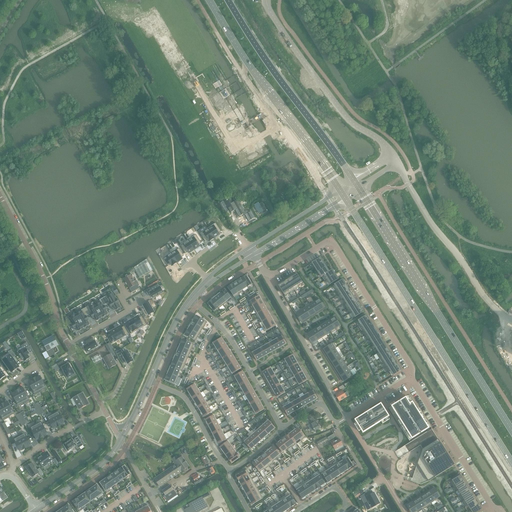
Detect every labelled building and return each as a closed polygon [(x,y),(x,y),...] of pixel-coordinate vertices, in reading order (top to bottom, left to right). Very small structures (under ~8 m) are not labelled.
[(238,216),(244,214),(248,221),(255,217),(251,211),(246,214),(245,213),(241,206),(238,200),(233,202),(231,198),(227,200),(226,200),(226,201),(224,202),(224,201),(221,202),(221,203),(223,206),(224,206),(226,205),(227,208),(226,208),(228,211),(229,211),(230,212),(233,211),(233,212),(235,211),(238,216)] [(258,203),(255,205),(259,213),(262,211),(264,214),(267,212),(262,202),(259,204),(258,203)] [(215,223),(207,228),(214,238),(219,235),(218,233),(221,231),(215,223)] [(207,228),(200,233),(205,242),(208,240),(209,242),(214,238),(207,228)] [(196,235),(188,240),(194,250),(200,247),(199,245),(201,243),(196,235)] [(188,241),(181,246),(186,253),(188,252),(189,253),(194,250),(188,240),(187,240),(188,241)] [(179,248),(171,253),(177,263),(182,259),(181,258),(184,256),(179,248)] [(171,253),(163,259),(168,266),(171,264),(172,266),(177,263),(171,253)] [(315,268),(323,263),(320,258),(312,263),(315,268)] [(326,267),(323,263),(315,268),(318,273),(326,267)] [(329,272),(326,267),(318,273),(321,277),(322,277),(329,272)] [(325,281),(335,274),(332,270),(329,272),(322,277),(325,281)] [(303,283),(297,274),(292,277),(299,287),(298,286),(303,283)] [(328,286),(338,279),(335,274),(325,281),(328,286)] [(131,293),(140,289),(138,286),(139,285),(136,280),(134,281),(131,275),(130,275),(124,279),(126,283),(127,284),(129,288),(130,288),(132,292),(131,293)] [(246,275),(241,278),(247,287),(252,284),(246,275)] [(299,287),(292,277),(288,280),(294,290),(299,287)] [(241,278),(237,281),(242,290),(243,291),(243,290),(247,287),(241,278)] [(335,291),(346,284),(343,279),(332,286),(335,291)] [(294,290),(288,280),(283,283),(290,293),(294,290)] [(237,281),(232,284),(238,293),(239,295),(239,294),(243,291),(242,290),(237,281)] [(290,293),(283,283),(278,286),(285,296),(290,293)] [(152,291),(150,292),(153,298),(155,297),(156,298),(160,296),(159,295),(163,293),(158,284),(150,289),(152,291)] [(232,284),(228,287),(234,298),(239,295),(238,293),(232,284)] [(348,289),(349,289),(346,284),(335,291),(338,295),(348,289)] [(225,289),(220,293),(226,301),(228,303),(232,299),(225,289)] [(351,294),(352,293),(349,289),(348,289),(338,295),(341,300),(351,294)] [(220,293),(216,296),(222,304),(223,305),(227,302),(228,303),(226,301),(220,293)] [(354,298),(352,293),(351,294),(341,300),(343,299),(346,303),(344,304),(344,305),(354,298)] [(106,296),(103,298),(107,305),(109,303),(112,307),(114,311),(120,307),(118,303),(119,303),(117,299),(116,299),(113,294),(107,297),(106,296)] [(216,296),(212,300),(218,308),(219,309),(223,305),(222,304),(216,296)] [(259,296),(249,301),(251,306),(252,305),(261,300),(259,296)] [(101,303),(96,306),(102,318),(108,314),(106,311),(107,310),(104,306),(107,305),(103,298),(99,300),(101,303)] [(347,309),(357,302),(354,298),(344,305),(347,309)] [(326,306),(324,302),(322,304),(319,299),(315,302),(314,301),(320,310),(324,307),(326,306)] [(212,300),(207,303),(214,312),(219,309),(218,308),(212,300)] [(252,305),(251,306),(254,310),(255,309),(264,304),(261,300),(252,305)] [(320,310),(314,301),(309,304),(315,313),(320,310)] [(144,307),(141,309),(144,314),(145,317),(146,317),(154,312),(152,308),(153,308),(151,304),(150,305),(149,302),(143,306),(144,307)] [(360,307),(357,302),(347,309),(350,314),(360,307)] [(255,309),(254,310),(256,314),(257,313),(266,308),(264,304),(255,309)] [(315,313),(309,304),(305,307),(311,316),(315,313)] [(88,306),(85,308),(88,315),(91,314),(93,318),(94,317),(96,321),(102,318),(96,306),(90,309),(88,306)] [(311,316),(305,307),(305,308),(301,311),(300,310),(306,319),(311,316)] [(355,317),(363,312),(360,307),(350,314),(352,313),(355,317)] [(82,312),(76,315),(84,328),(90,325),(88,321),(88,320),(86,316),(88,315),(85,308),(81,310),(82,312)] [(257,313),(256,314),(259,318),(268,313),(266,308),(257,313)] [(306,319),(300,310),(295,313),(301,322),(306,319)] [(268,313),(259,318),(261,322),(262,322),(271,317),(268,313)] [(84,328),(76,315),(70,318),(73,324),(72,324),(74,328),(76,328),(78,331),(84,328)] [(194,319),(192,322),(201,327),(203,329),(207,322),(196,315),(196,316),(195,316),(193,319),(194,319)] [(359,327),(370,320),(366,315),(358,321),(361,325),(359,326),(359,327)] [(138,316),(132,319),(138,330),(147,325),(142,316),(139,318),(138,316)] [(340,325),(337,321),(338,320),(336,316),(335,317),(330,320),(336,330),(335,328),(340,325)] [(262,322),(261,322),(261,323),(262,322),(264,326),(262,327),(264,326),(273,321),(271,317),(262,322)] [(128,324),(125,326),(130,335),(138,330),(132,319),(127,322),(128,324)] [(336,330),(330,320),(325,323),(332,333),(336,330)] [(372,325),(370,320),(359,327),(362,331),(372,325)] [(264,326),(262,327),(265,332),(276,325),(273,321),(264,326)] [(190,326),(188,328),(197,334),(199,335),(203,329),(201,327),(192,322),(192,323),(191,322),(190,325),(190,326)] [(332,333),(325,323),(321,326),(326,335),(327,335),(326,334),(330,331),(331,333),(332,333)] [(375,330),(375,329),(372,325),(362,331),(365,336),(375,330)] [(120,326),(115,329),(119,338),(120,339),(128,334),(124,326),(121,328),(120,326)] [(326,335),(321,326),(316,329),(322,338),(326,335)] [(185,334),(184,335),(195,341),(199,335),(197,334),(188,328),(187,331),(187,330),(185,333),(185,334)] [(110,334),(107,336),(112,343),(120,339),(119,338),(115,329),(109,332),(110,334)] [(322,338),(316,329),(311,332),(317,341),(322,338)] [(377,334),(378,334),(375,329),(375,330),(365,336),(368,340),(377,334)] [(317,341),(311,332),(307,335),(312,343),(316,340),(317,341)] [(380,339),(381,338),(378,334),(377,334),(368,340),(369,340),(372,344),(380,339)] [(53,336),(48,338),(42,342),(47,351),(46,352),(43,353),(46,359),(49,357),(55,354),(52,349),(58,345),(53,336)] [(286,344),(282,336),(277,338),(282,346),(286,344)] [(86,345),(85,346),(86,348),(85,349),(87,352),(98,346),(93,338),(85,342),(86,345)] [(224,342),(221,338),(213,343),(215,347),(224,342)] [(277,338),(273,341),(278,349),(282,346),(277,338)] [(375,348),(384,343),(381,338),(380,339),(372,344),(373,344),(375,348)] [(180,343),(179,346),(189,350),(191,351),(194,344),(189,342),(186,341),(182,339),(182,340),(181,340),(180,343)] [(273,341),(269,343),(273,351),(278,349),(273,341)] [(22,347),(17,350),(18,351),(17,352),(18,353),(18,354),(21,358),(22,358),(24,362),(25,361),(26,362),(30,359),(29,359),(30,358),(28,355),(29,354),(30,353),(27,349),(29,347),(27,342),(21,346),(22,347)] [(215,347),(218,351),(226,345),(224,342),(215,347)] [(269,343),(265,346),(269,353),(273,351),(269,343)] [(326,354),(337,347),(334,343),(323,349),(326,354)] [(376,354),(387,347),(384,343),(375,348),(378,353),(376,354)] [(226,345),(218,351),(220,355),(229,349),(226,345)] [(178,349),(176,352),(177,352),(176,353),(186,357),(188,358),(191,351),(189,350),(179,346),(178,349)] [(265,346),(261,348),(265,356),(269,353),(265,346)] [(329,358),(338,353),(335,349),(337,348),(337,347),(326,354),(329,358)] [(379,359),(390,352),(387,347),(376,354),(379,359)] [(261,348),(256,350),(261,358),(265,356),(261,348)] [(116,364),(112,357),(115,355),(112,349),(109,351),(111,355),(104,358),(109,368),(116,364)] [(229,349),(220,355),(222,358),(231,353),(229,349)] [(10,355),(3,360),(11,373),(19,367),(13,358),(16,356),(11,350),(8,352),(10,355)] [(127,350),(118,355),(123,363),(126,361),(127,363),(132,360),(131,358),(132,357),(130,353),(129,354),(127,350)] [(261,358),(256,350),(252,353),(256,361),(261,358)] [(382,363),(393,357),(390,352),(379,359),(382,363)] [(175,357),(174,360),(183,364),(185,364),(188,358),(186,357),(176,353),(176,354),(176,353),(174,357),(175,357)] [(231,353),(222,358),(225,362),(233,357),(231,353)] [(332,363),(340,358),(338,353),(329,358),(332,363)] [(295,359),(292,355),(284,359),(287,364),(295,359)] [(233,357),(225,362),(227,366),(236,361),(233,357)] [(385,368),(395,361),(393,357),(382,363),(385,368)] [(335,368),(343,362),(340,358),(332,363),(335,368)] [(295,359),(287,364),(289,368),(297,363),(295,359)] [(172,362),(171,365),(171,366),(180,370),(182,371),(185,364),(183,364),(174,360),(172,362)] [(63,361),(57,364),(60,369),(62,368),(67,378),(74,374),(68,364),(65,366),(63,361)] [(236,361),(227,366),(230,370),(238,364),(236,361)] [(388,372),(398,366),(395,361),(385,368),(388,372)] [(338,372),(346,367),(343,362),(335,368),(338,372)] [(297,363),(289,368),(292,372),(300,367),(297,363)] [(238,364),(230,370),(232,374),(241,368),(238,364)] [(171,366),(168,373),(177,377),(178,377),(177,377),(180,371),(182,371),(180,370),(171,366)] [(393,376),(401,370),(398,366),(388,372),(390,371),(393,376)] [(273,372),(270,367),(262,372),(265,376),(273,372)] [(300,367),(292,372),(294,376),(302,372),(300,367)] [(341,377),(350,371),(349,371),(346,367),(338,372),(341,377)] [(245,376),(242,371),(234,376),(237,381),(245,376)] [(344,381),(353,376),(350,371),(341,377),(344,381)] [(273,372),(265,376),(267,380),(275,376),(273,372)] [(302,372),(294,376),(296,380),(304,376),(302,372)] [(165,379),(165,380),(175,384),(178,377),(177,377),(168,373),(167,376),(166,375),(165,379)] [(39,376),(34,379),(41,392),(40,391),(46,388),(39,376)] [(248,381),(245,376),(237,381),(239,385),(248,381)] [(275,376),(267,380),(270,384),(277,380),(275,376)] [(307,380),(304,376),(296,380),(299,385),(307,380)] [(41,392),(34,379),(28,382),(35,395),(41,392)] [(277,380),(270,384),(272,389),(280,384),(277,380)] [(250,385),(248,381),(239,385),(242,390),(250,385)] [(194,384),(186,389),(189,394),(197,389),(194,384)] [(280,384),(272,389),(274,393),(282,388),(280,384)] [(253,390),(250,385),(242,390),(245,395),(253,390)] [(23,388),(17,391),(24,404),(30,401),(23,388)] [(285,393),(282,388),(274,393),(277,397),(285,393)] [(200,393),(197,389),(189,394),(192,398),(200,393)] [(256,395),(253,390),(245,395),(247,400),(256,395)] [(342,390),(335,395),(339,401),(346,397),(342,390)] [(24,404),(17,391),(12,393),(18,406),(24,403),(24,404)] [(313,401),(317,398),(313,391),(308,393),(313,401)] [(74,406),(75,405),(76,405),(79,409),(89,404),(86,399),(83,393),(73,398),(70,400),(74,406)] [(200,393),(192,398),(195,403),(203,398),(200,393)] [(308,393),(304,396),(308,403),(313,401),(308,393)] [(258,399),(256,395),(247,400),(250,404),(258,399)] [(304,396),(300,398),(304,406),(308,403),(304,396)] [(206,402),(203,398),(195,403),(198,408),(206,402)] [(300,398),(296,400),(300,408),(304,406),(300,398)] [(405,398),(391,406),(403,425),(401,427),(409,441),(430,427),(422,414),(420,415),(412,402),(409,404),(405,398)] [(261,404),(258,399),(250,404),(253,409),(261,404)] [(296,400),(292,403),(296,410),(300,408),(296,400)] [(8,401),(2,404),(9,417),(9,416),(14,413),(8,401)] [(206,402),(198,408),(201,412),(209,407),(206,402)] [(292,403),(287,405),(292,413),(296,410),(292,403)] [(389,419),(388,417),(389,416),(381,403),(355,420),(356,422),(354,424),(359,431),(361,430),(363,433),(381,421),(382,424),(389,419)] [(9,417),(2,404),(0,405),(0,413),(4,420),(9,417)] [(253,409),(256,414),(264,409),(261,404),(253,409)] [(287,415),(292,413),(287,405),(283,408),(287,415)] [(212,412),(209,407),(201,412),(204,417),(212,412)] [(58,411),(53,414),(59,426),(65,423),(58,411)] [(53,414),(47,417),(54,429),(59,426),(53,414)] [(214,415),(205,419),(208,424),(216,420),(214,415)] [(317,424),(319,422),(317,418),(314,420),(312,421),(309,422),(311,424),(308,426),(311,432),(314,430),(315,431),(320,428),(317,424)] [(219,425),(216,420),(208,424),(210,429),(219,425)] [(264,424),(271,431),(275,428),(268,420),(264,424)] [(41,422),(36,425),(42,437),(48,434),(41,422)] [(264,424),(261,427),(268,434),(271,431),(264,424)] [(36,425),(30,428),(37,440),(42,437),(36,425)] [(219,425),(210,429),(213,434),(221,430),(219,425)] [(261,427),(258,430),(265,437),(268,434),(261,427)] [(298,428),(293,431),(299,439),(301,441),(305,437),(298,428)] [(432,430),(431,429),(399,449),(404,456),(399,459),(400,458),(420,446),(422,449),(412,478),(405,476),(404,479),(405,479),(420,484),(421,484),(428,481),(435,477),(437,476),(454,465),(432,430)] [(224,434),(221,430),(213,434),(215,439),(224,434)] [(258,430),(254,433),(261,440),(265,437),(258,430)] [(293,431),(289,434),(295,442),(296,444),(301,441),(299,439),(293,431)] [(24,432),(18,435),(26,448),(31,445),(24,432)] [(254,433),(251,436),(258,443),(261,440),(254,433)] [(224,434),(215,439),(218,444),(226,439),(224,434)] [(289,434),(285,438),(291,446),(292,448),(296,444),(295,442),(289,434)] [(26,448),(18,435),(13,438),(20,451),(26,448)] [(251,436),(248,439),(254,446),(258,443),(251,436)] [(80,441),(80,440),(78,437),(74,439),(73,440),(72,439),(63,445),(66,448),(65,449),(68,452),(71,450),(71,449),(75,446),(77,449),(83,445),(80,441)] [(326,437),(317,442),(318,445),(328,439),(326,437)] [(285,438),(280,441),(286,449),(287,450),(291,447),(292,448),(291,446),(285,438)] [(244,442),(251,449),(254,446),(248,439),(244,442)] [(339,439),(337,440),(335,442),(334,440),(330,442),(335,449),(343,445),(342,444),(342,443),(342,442),(341,442),(339,439)] [(228,441),(219,447),(223,452),(231,446),(228,441)] [(286,449),(280,441),(276,444),(282,452),(286,449)] [(234,449),(231,446),(223,452),(225,455),(234,449)] [(274,446),(269,449),(277,458),(281,455),(274,446)] [(234,449),(225,455),(228,459),(236,453),(234,449)] [(269,449),(265,453),(272,461),(273,463),(273,462),(277,458),(269,449)] [(240,457),(236,453),(228,459),(231,463),(240,457)] [(265,453),(261,456),(267,464),(269,466),(273,463),(272,461),(265,453)] [(42,456),(38,459),(44,468),(53,461),(56,465),(59,464),(55,459),(52,460),(50,457),(48,454),(43,457),(42,456)] [(206,456),(201,458),(205,465),(210,462),(206,456)] [(261,456),(257,460),(265,470),(269,466),(267,464),(261,456)] [(159,487),(178,474),(189,466),(183,457),(176,461),(175,460),(173,461),(175,465),(172,466),(154,479),(159,487)] [(347,457),(343,460),(348,469),(353,466),(347,457)] [(257,460),(252,463),(259,471),(260,472),(264,469),(265,470),(257,460)] [(338,461),(337,461),(339,463),(344,472),(348,469),(343,460),(339,463),(338,461)] [(337,461),(333,464),(335,466),(340,474),(344,472),(339,463),(337,461)] [(32,463),(26,467),(33,478),(39,473),(40,475),(43,473),(40,468),(37,470),(32,463)] [(333,464),(329,466),(331,468),(336,477),(340,474),(335,466),(333,464)] [(118,470),(124,478),(128,476),(130,474),(128,471),(129,471),(127,467),(126,468),(124,466),(122,467),(120,469),(119,470),(118,470)] [(326,469),(325,469),(327,471),(332,480),(336,477),(331,468),(329,466),(330,467),(326,470),(326,469)] [(325,469),(321,472),(322,474),(328,483),(332,480),(327,471),(325,469)] [(112,474),(118,483),(118,482),(124,478),(118,470),(113,474),(112,474)] [(247,470),(236,476),(239,481),(247,476),(250,475),(247,470)] [(106,478),(112,487),(118,483),(112,474),(106,478)] [(201,478),(199,474),(192,477),(194,481),(193,482),(195,485),(204,480),(202,477),(201,478)] [(319,474),(314,477),(315,478),(320,487),(325,483),(319,474)] [(247,476),(239,481),(241,485),(250,480),(252,479),(250,475),(247,476)] [(453,487),(463,480),(460,475),(458,477),(455,478),(450,482),(453,487)] [(309,479),(310,481),(316,490),(320,487),(315,478),(314,477),(310,480),(309,479)] [(106,478),(100,483),(106,491),(112,487),(106,478)] [(250,480),(241,485),(244,490),(253,485),(255,484),(252,479),(250,480)] [(309,479),(304,482),(305,484),(311,493),(316,490),(310,481),(309,479)] [(456,492),(466,485),(463,480),(453,487),(456,492)] [(304,482),(300,485),(301,487),(307,496),(311,493),(305,484),(304,482)] [(253,485),(244,490),(247,495),(255,490),(258,489),(255,484),(253,485)] [(91,489),(97,497),(103,493),(97,485),(91,489),(91,488),(91,489)] [(164,496),(167,500),(176,493),(170,485),(162,491),(165,495),(164,496)] [(300,485),(295,488),(302,499),(307,496),(301,487),(300,485)] [(459,496),(470,490),(466,485),(456,492),(458,490),(461,495),(459,496)] [(366,490),(364,486),(353,493),(352,493),(354,496),(362,492),(366,490)] [(440,496),(435,488),(434,488),(430,491),(436,500),(435,499),(440,496)] [(85,493),(91,501),(97,497),(91,489),(85,493),(85,492),(85,493)] [(255,490),(247,495),(249,500),(258,495),(260,493),(258,489),(255,490)] [(462,501),(473,494),(470,490),(459,496),(462,501)] [(436,500),(430,491),(425,494),(432,504),(431,503),(436,500)] [(91,501),(85,493),(84,493),(85,493),(79,497),(85,505),(86,507),(85,505),(90,501),(91,501)] [(258,495),(249,500),(252,505),(263,498),(260,493),(258,495)] [(289,493),(284,496),(286,498),(291,507),(296,504),(289,493)] [(380,503),(374,493),(366,497),(372,507),(380,503)] [(432,504),(425,494),(421,497),(427,507),(432,504)] [(475,500),(476,499),(473,494),(462,501),(465,506),(475,500)] [(284,496),(280,499),(281,501),(287,510),(291,507),(286,498),(284,496)] [(85,505),(79,497),(73,501),(74,504),(76,507),(78,510),(80,511),(86,507),(85,505)] [(190,507),(184,510),(185,511),(199,511),(208,508),(202,497),(188,504),(190,507)] [(427,507),(421,497),(416,500),(422,510),(427,507)] [(276,502),(275,502),(277,504),(281,511),(283,511),(287,510),(281,501),(280,499),(280,500),(281,501),(277,504),(276,502)] [(478,505),(479,504),(476,499),(475,500),(465,506),(467,505),(470,509),(478,505)] [(422,510),(416,500),(412,503),(417,511),(421,508),(422,510)] [(275,502),(271,505),(272,507),(275,511),(281,511),(277,504),(275,502)] [(416,511),(417,511),(412,503),(407,506),(409,510),(410,511),(416,511)]
